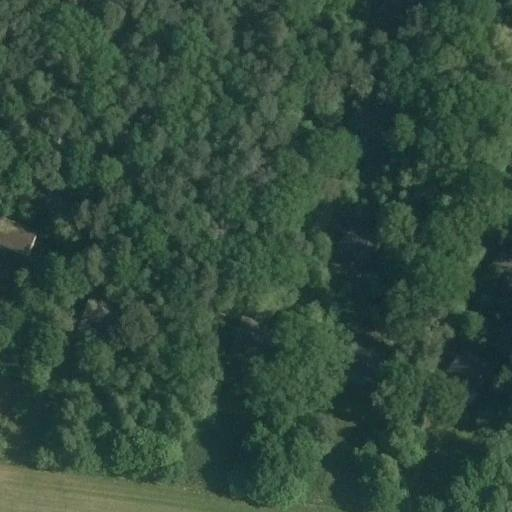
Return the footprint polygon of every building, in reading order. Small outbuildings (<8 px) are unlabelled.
[(413,18),(421,0),(384,0),(378,11),(387,16),(392,7),(413,18)] [(377,143),(392,120),(364,102),(344,134),(352,139),(357,131),(377,143)] [(23,274),(37,237),(0,222),(0,251),(5,254),(0,265),(23,274)] [(366,266),(382,244),(356,224),(333,254),(341,260),(347,252),(366,266)] [(511,274),(511,246),(502,243),(492,279),(502,282),(504,273),(511,274)] [(124,338),(134,313),(92,295),(78,330),(87,334),(91,325),(124,338)] [(264,357),(273,331),(242,321),(230,356),(239,359),(242,350),(264,357)] [(377,376),(388,351),(358,338),(343,372),(352,376),(356,367),(377,376)] [(475,392),(493,371),(467,350),(443,378),(451,385),(457,377),(475,392)]
